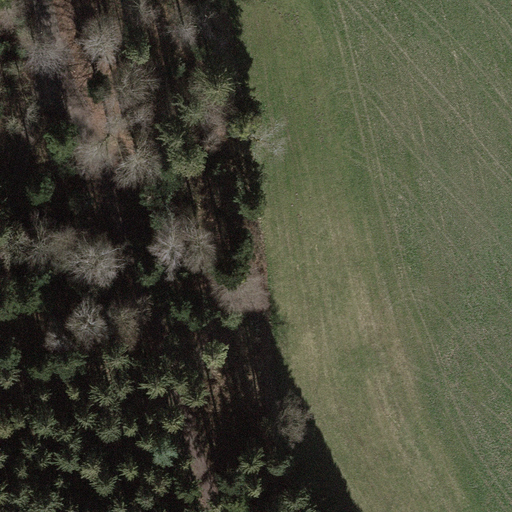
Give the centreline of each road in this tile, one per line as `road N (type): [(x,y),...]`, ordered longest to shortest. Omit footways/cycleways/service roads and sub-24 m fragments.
road 1 (track): [(67,0),(221,511)]
road 2 (track): [(71,12),(0,180)]
